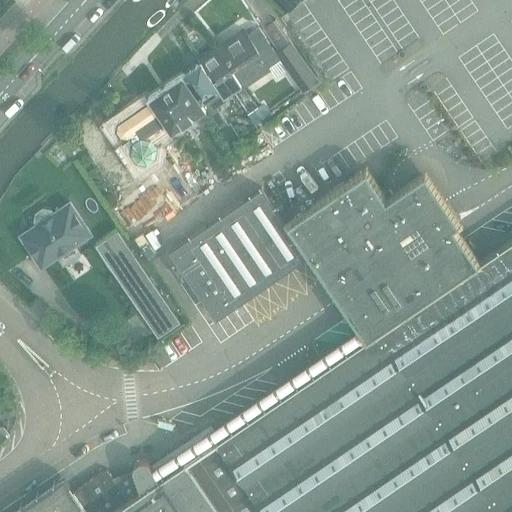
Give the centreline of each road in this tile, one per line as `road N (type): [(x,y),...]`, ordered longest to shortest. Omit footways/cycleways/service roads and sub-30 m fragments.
road 1 (unclassified): [(511,170),(323,296),(303,322)]
road 2 (unclassified): [(303,322),(336,314),(511,193)]
road 3 (unclassified): [(100,392),(162,390),(202,378),(303,322)]
road 4 (unclassified): [(100,392),(0,308)]
road 5 (tertiary): [(0,94),(84,0)]
